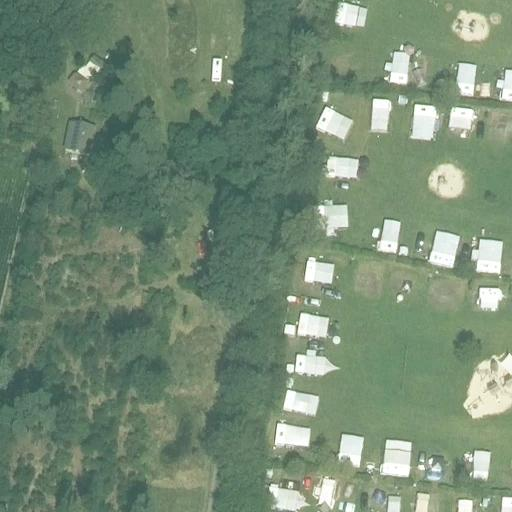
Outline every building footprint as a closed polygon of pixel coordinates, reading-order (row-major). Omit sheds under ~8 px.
[(357,38),(363,20),(343,13),(337,31),(357,38)] [(360,79),(363,57),(335,53),(332,75),(360,79)] [(423,78),(422,59),(401,60),(402,79),(423,78)] [(97,66),(88,78),(98,86),(108,74),(97,66)] [(463,95),(488,96),(488,72),(464,71),(463,95)] [(413,138),(435,140),(438,108),(417,106),(413,138)] [(452,110),(453,131),(475,130),(474,109),(452,110)] [(351,140),(359,126),(332,111),(324,126),(351,140)] [(494,141),(511,140),(511,117),(493,119),(494,141)] [(64,151),(87,156),(94,129),(70,123),(64,151)] [(332,180),(365,181),(365,162),(333,161),(332,180)] [(326,210),(327,233),(356,231),(355,209),(326,210)] [(445,257),(446,224),(427,223),(426,257),(445,257)] [(399,248),(400,227),(380,227),(379,247),(399,248)] [(464,242),(464,266),(483,267),(484,243),(464,242)] [(511,273),(511,249),(502,249),(502,273),(511,273)] [(382,296),(390,266),(369,261),(362,291),(382,296)] [(392,304),(414,308),(421,274),(399,270),(392,304)] [(298,292),(309,294),(312,275),(301,273),(298,292)] [(313,275),(311,294),(330,296),(331,277),(313,275)] [(439,279),(437,313),(460,314),(462,280),(439,279)] [(332,338),(333,318),(303,318),(303,337),(332,338)] [(293,402),(315,404),(317,386),(296,383),(293,402)] [(279,454),(296,450),(292,432),(275,436),(279,454)] [(397,439),(385,467),(398,473),(410,445),(397,439)] [(436,451),(432,483),(452,485),(456,454),(436,451)] [(498,488),(498,460),(478,460),(478,487),(498,488)] [(339,485),(342,485),(343,474),(325,473),(324,498),(338,499),(339,485)] [(291,511),(297,511),(309,499),(281,476),(268,492),(291,511)] [(371,485),(372,511),(389,511),(389,499),(395,498),(395,484),(371,485)] [(422,490),(420,511),(439,511),(442,492),(422,490)] [(477,511),(478,497),(457,497),(456,511),(477,511)]
